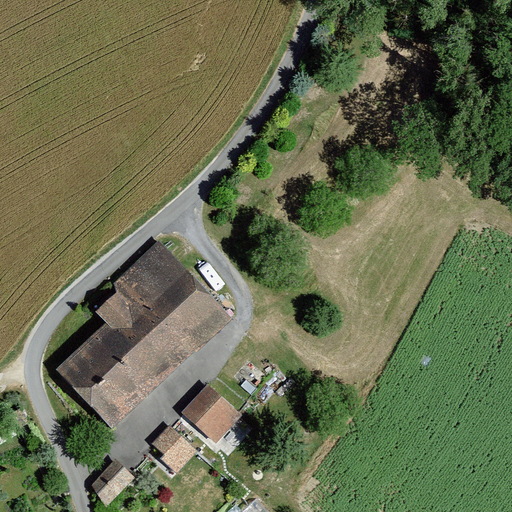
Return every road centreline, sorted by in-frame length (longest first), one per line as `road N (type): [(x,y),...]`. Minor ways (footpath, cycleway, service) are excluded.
road 1 (unclassified): [(317,0),(263,126),(38,334),(28,368),(83,511)]
road 2 (unknown): [(176,204),(239,288),(247,318),(231,344),(70,478)]
